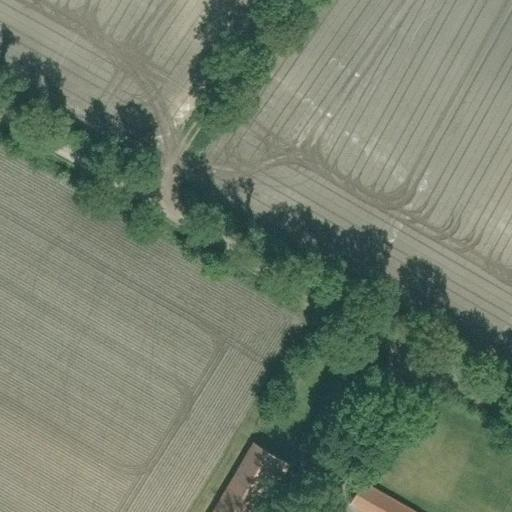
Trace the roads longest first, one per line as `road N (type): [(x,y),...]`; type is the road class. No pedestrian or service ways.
road 1 (track): [(284,261),(0,92)]
road 2 (unclassified): [(511,394),(284,261)]
road 3 (track): [(145,175),(270,0)]
